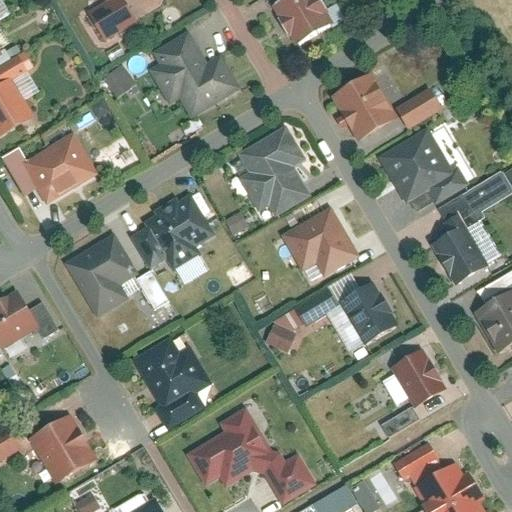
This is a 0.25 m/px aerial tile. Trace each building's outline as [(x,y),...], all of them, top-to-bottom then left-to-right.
[(107,0),(84,13),(98,38),(134,18),(123,0),(107,0)] [(315,0),(299,0),(277,14),(295,46),(330,26),(315,0)] [(396,0),(367,0),(376,14),(398,2),(396,0)] [(164,68),(148,77),(168,111),(187,100),(194,112),(229,92),(195,33),(157,55),(164,68)] [(0,134),(31,116),(19,97),(29,91),(12,63),(0,69),(0,134)] [(115,100),(135,86),(121,66),(101,79),(115,100)] [(371,80),(338,100),(361,141),(395,121),(371,80)] [(437,92),(404,111),(415,130),(448,112),(437,92)] [(428,130),(384,157),(412,204),(435,191),(443,204),(473,186),(463,169),(455,174),(428,130)] [(290,131),(244,157),(255,177),(242,184),(256,208),(268,202),(273,212),(296,198),(287,182),(311,168),(290,131)] [(31,151),(6,165),(20,190),(34,182),(45,202),(97,172),(78,139),(37,162),(31,151)] [(200,194),(137,231),(156,264),(171,256),(177,267),(196,256),(189,244),(219,227),(200,194)] [(333,210),(285,236),(312,285),(360,259),(333,210)] [(466,226),(435,245),(463,289),(493,270),(466,226)] [(118,241),(70,269),(95,311),(122,295),(112,279),(133,267),(118,241)] [(488,307),(476,315),(501,354),(511,347),(511,274),(480,294),(488,307)] [(372,287),(337,307),(361,349),(396,329),(372,287)] [(12,295),(0,302),(0,344),(23,331),(32,346),(54,333),(37,303),(22,311),(12,295)] [(331,316),(320,296),(291,311),(303,332),(331,316)] [(175,350),(137,373),(166,423),(198,405),(187,386),(201,378),(190,360),(183,364),(175,350)] [(420,356),(388,371),(407,410),(439,395),(420,356)] [(232,433),(191,458),(214,494),(257,468),(282,508),(316,488),(298,458),(287,464),(280,452),(277,454),(247,405),(223,420),(232,433)] [(421,422),(413,408),(383,425),(391,439),(421,422)] [(73,417),(34,439),(58,481),(97,459),(73,417)] [(0,463),(32,443),(21,425),(0,438),(0,463)] [(433,511),(487,511),(463,465),(448,473),(434,446),(399,464),(408,482),(410,481),(410,482),(417,479),(433,511)] [(361,511),(372,511),(378,510),(367,482),(352,488),(361,511)] [(75,505),(80,511),(94,511),(100,508),(91,495),(75,505)] [(141,511),(168,511),(161,500),(141,511)]
